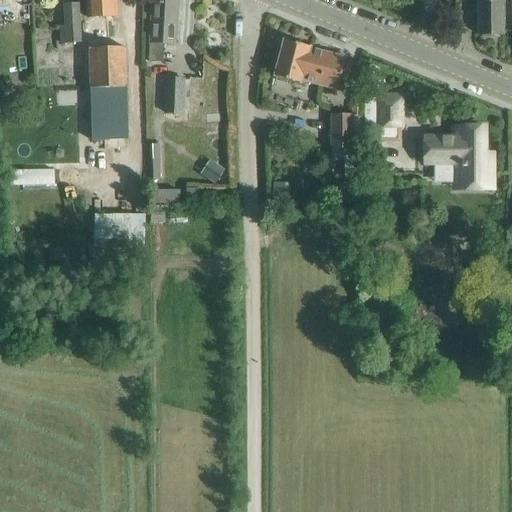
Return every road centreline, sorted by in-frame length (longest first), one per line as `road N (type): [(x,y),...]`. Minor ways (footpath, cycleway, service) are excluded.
road 1 (track): [(252,511),(251,233)]
road 2 (tertiary): [(511,89),(293,0)]
road 3 (unclassified): [(251,233),(252,0)]
